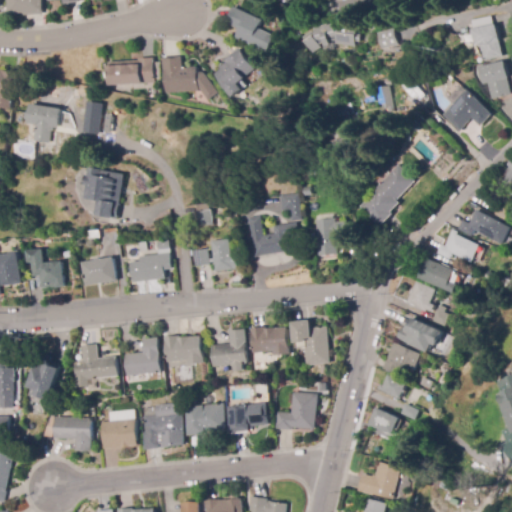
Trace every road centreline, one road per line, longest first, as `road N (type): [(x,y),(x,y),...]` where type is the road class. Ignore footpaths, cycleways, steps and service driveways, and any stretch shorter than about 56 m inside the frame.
road 1 (residential): [(511,147),(376,291),(320,511)]
road 2 (residential): [(376,291),(0,321)]
road 3 (residential): [(52,488),(332,463)]
road 4 (residential): [(0,41),(182,13)]
